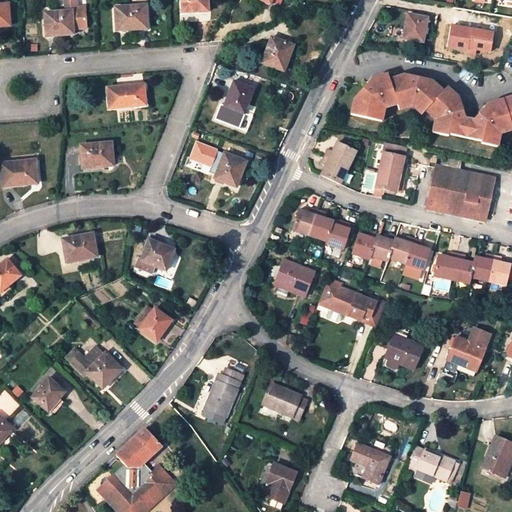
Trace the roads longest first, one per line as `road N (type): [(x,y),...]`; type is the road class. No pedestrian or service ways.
road 1 (residential): [(146,206),(196,71),(185,58),(50,68)]
road 2 (unclassified): [(32,511),(149,399),(218,306)]
road 3 (unclassified): [(283,171),(355,201),(511,238)]
road 4 (residential): [(511,82),(471,95),(443,73),(385,62),(362,71),(336,62)]
road 5 (residential): [(218,306),(302,367),(357,388)]
road 6 (residential): [(357,388),(465,409),(511,402)]
road 7 (residential): [(146,206),(69,208),(0,234)]
road 8 (unclassified): [(283,171),(336,62)]
road 9 (residential): [(312,500),(357,388)]
